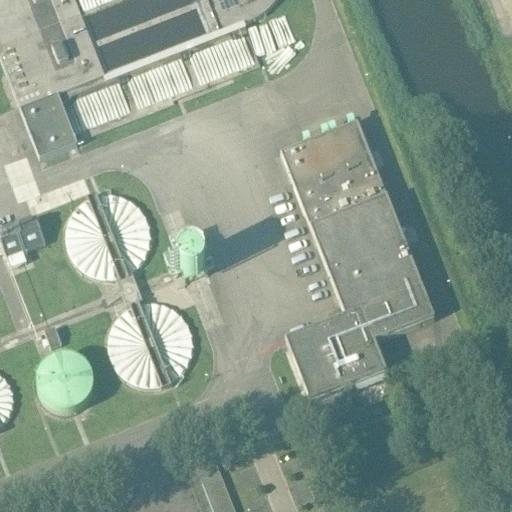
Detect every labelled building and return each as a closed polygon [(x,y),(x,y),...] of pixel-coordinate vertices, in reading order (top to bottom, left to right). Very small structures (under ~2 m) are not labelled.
[(0,0),(0,64),(39,165),(77,150),(76,149),(79,145),(173,108),(172,104),(260,70),(243,28),(246,27),(251,25),(255,23),(259,20),(261,18),(262,18),(266,15),(269,12),(272,8),(275,5),(278,1),(278,0),(0,0)] [(280,159),(279,160),(290,188),(291,188),(304,220),(344,322),(315,334),(284,346),(285,346),(291,361),(309,408),(343,394),(347,393),(355,389),(381,379),(385,378),(386,377),(383,371),(375,350),(415,334),(435,326),(415,277),(414,273),(413,274),(409,264),(410,264),(404,248),(403,248),(398,234),(386,205),(387,204),(357,128),(355,129),(355,130),(296,153),(296,152),(292,154),(285,157),(280,158),(280,159)] [(65,237),(66,250),(72,263),(81,273),(93,280),(107,282),(121,280),(133,274),(143,265),(149,252),(151,239),(149,226),(143,214),(134,204),(122,198),(109,196),(96,197),(83,203),(74,212),(67,224),(65,237)] [(0,252),(5,264),(6,264),(5,263),(44,248),(44,249),(45,248),(35,223),(0,237),(0,252)] [(202,300),(209,298),(213,292),(215,286),(213,279),(208,274),(201,272),(194,274),(189,279),(187,286),(188,293),(194,299),(202,300)] [(174,385),(184,375),(191,363),(193,349),(191,335),(185,323),(175,313),(162,307),(148,305),(136,307),(125,312),(116,321),(109,331),(106,343),(106,357),(111,371),(120,382),(132,389),(146,393),(161,391),(174,385)] [(78,416),(88,408),(92,399),(94,389),(91,379),(85,370),(76,365),(66,363),(55,365),(46,370),(40,378),(37,388),(39,400),(45,411),(55,417),(67,419),(78,416)] [(0,428),(7,422),(11,413),(12,403),(10,393),(4,384),(0,380),(0,428)] [(200,483),(211,511),(232,511),(219,476),(200,483)]
